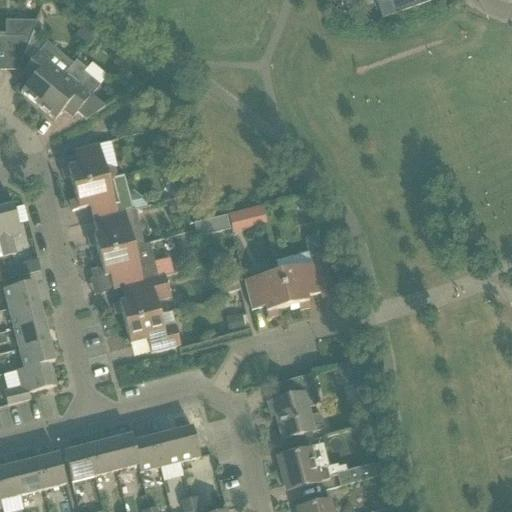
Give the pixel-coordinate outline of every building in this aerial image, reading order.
[(385,0),(378,3),(384,20),(396,16),(418,8),(437,2),(436,1),(431,3),(430,0),(385,0)] [(378,13),(370,15),(373,24),(381,20),(378,13)] [(5,38),(4,66),(16,71),(16,73),(17,73),(24,54),(29,41),(23,39),(5,38)] [(20,94),(37,108),(62,78),(72,66),(46,44),(32,61),(19,76),(29,84),(20,94)] [(37,108),(54,122),(63,112),(72,120),(76,115),(85,122),(105,108),(92,96),(99,87),(89,79),(85,70),(76,63),(73,66),(72,66),(62,78),(37,108)] [(162,132),(150,135),(153,146),(165,143),(162,132)] [(78,167),(61,171),(64,181),(70,180),(72,190),(108,181),(98,147),(94,148),(74,153),(78,167)] [(89,209),(92,222),(124,214),(124,213),(132,211),(123,178),(116,180),(116,179),(108,181),(72,190),(75,201),(69,203),(72,213),(89,209)] [(177,191),(169,193),(171,201),(179,199),(177,191)] [(181,201),(166,205),(168,216),(183,212),(181,201)] [(0,257),(1,260),(15,256),(11,239),(20,237),(12,204),(0,206),(0,257)] [(262,209),(248,213),(253,230),(266,226),(262,209)] [(95,247),(98,258),(142,247),(132,212),(124,214),(92,222),(97,236),(87,239),(89,249),(95,247)] [(226,218),(212,221),(215,235),(229,232),(226,218)] [(306,245),(308,253),(320,249),(318,242),(306,245)] [(109,278),(112,292),(164,278),(173,275),(171,267),(164,269),(162,262),(153,265),(149,246),(142,247),(98,258),(101,269),(95,271),(97,281),(109,278)] [(279,274),(278,274),(287,309),(288,309),(289,313),(299,311),(299,313),(309,310),(309,308),(306,299),(320,295),(317,284),(329,281),(323,255),(310,258),(312,266),(279,274)] [(18,268),(4,271),(7,281),(21,278),(18,268)] [(265,309),(267,321),(277,318),(276,312),(287,309),(278,274),(243,283),(246,293),(250,313),(265,309)] [(121,315),(124,326),(159,317),(155,303),(170,299),(164,278),(112,292),(113,293),(120,291),(124,304),(112,307),(115,317),(121,315)] [(223,284),(226,295),(239,291),(236,280),(223,284)] [(2,292),(8,313),(38,305),(33,284),(14,289),(2,292)] [(38,305),(8,313),(13,334),(44,326),(38,305)] [(224,320),(229,335),(245,330),(241,315),(224,320)] [(147,342),(150,356),(179,349),(174,330),(162,331),(159,317),(124,326),(129,347),(147,342)] [(13,334),(19,354),(49,346),(44,326),(13,334)] [(16,373),(17,376),(50,368),(49,366),(54,364),(49,346),(19,354),(23,371),(16,373)] [(341,385),(343,390),(358,386),(352,366),(331,371),(332,376),(333,376),(336,386),(341,385)] [(3,394),(7,408),(29,402),(28,396),(55,389),(50,368),(17,376),(20,389),(3,394)] [(275,417),(282,442),(301,437),(321,432),(323,427),(321,418),(317,416),(310,417),(308,410),(315,408),(318,403),(316,396),(311,377),(274,386),(278,402),(267,404),(271,418),(275,417)] [(171,435),(179,465),(199,460),(191,430),(171,435)] [(151,440),(159,470),(178,466),(179,465),(171,435),(151,440)] [(115,474),(137,468),(131,445),(132,445),(130,438),(126,439),(107,444),(115,474)] [(132,445),(131,445),(137,468),(139,476),(157,471),(159,470),(151,440),(132,445)] [(93,480),(115,474),(107,444),(105,444),(85,450),(93,480)] [(85,450),(63,455),(71,485),(93,480),(85,450)] [(297,455),(278,460),(286,493),(305,488),(329,482),(329,480),(336,478),(339,489),(340,489),(375,480),(371,466),(346,473),(344,468),(341,468),(337,469),(337,466),(333,467),(327,469),(313,472),(311,464),(314,463),(311,451),(309,452),(297,455)] [(35,462),(43,492),(65,487),(57,457),(35,462)] [(15,468),(22,498),(43,492),(35,462),(15,468)] [(0,471),(0,497),(1,503),(22,498),(15,468),(0,471)] [(198,511),(195,499),(188,502),(191,511),(198,511)] [(191,511),(188,502),(181,504),(183,511),(191,511)] [(295,511),(332,511),(330,502),(295,511)]
